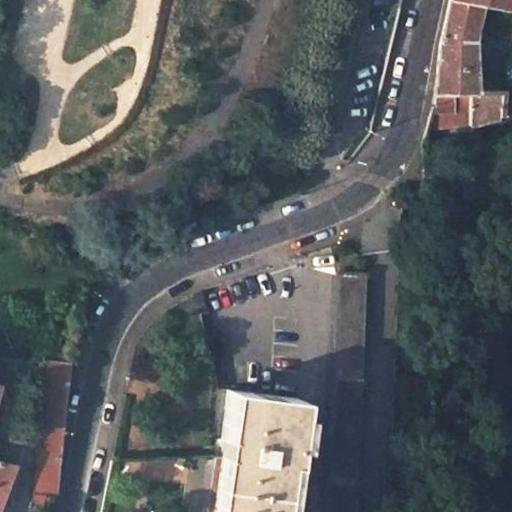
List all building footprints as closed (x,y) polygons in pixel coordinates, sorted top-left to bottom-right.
[(434,62),(430,84),(429,90),(420,126),(460,119),(461,123),(493,112),(496,86),(471,88),(468,35),(473,3),(507,11),(507,0),(443,0),(437,37),(434,62)] [(351,511),(359,275),(330,274),(322,511),(351,511)] [(39,347),(0,341),(0,357),(38,362),(39,347)] [(64,364),(38,362),(33,493),(53,497),(62,369),(64,364)] [(281,511),(294,397),(224,390),(210,511),(281,511)] [(0,494),(12,467),(0,463),(0,494)]
